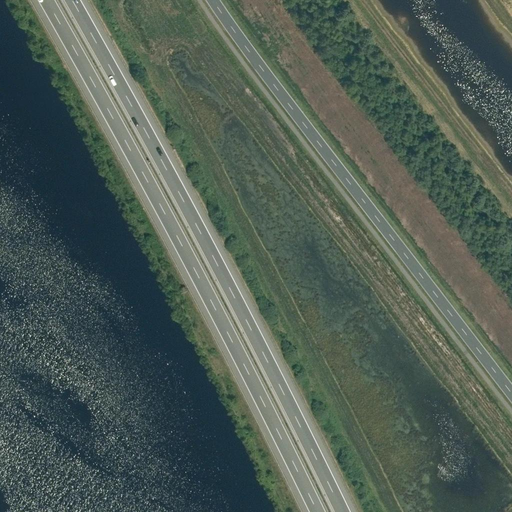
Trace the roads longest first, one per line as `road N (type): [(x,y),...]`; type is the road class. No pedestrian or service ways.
road 1 (motorway): [(46,0),(188,255),(317,511)]
road 2 (motorway): [(342,511),(72,0)]
road 3 (tertiary): [(511,394),(213,0)]
